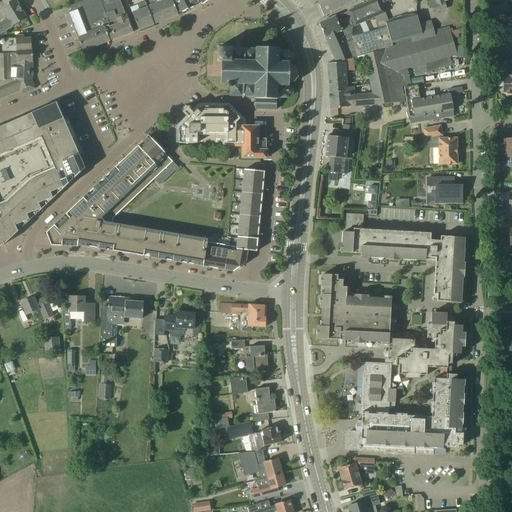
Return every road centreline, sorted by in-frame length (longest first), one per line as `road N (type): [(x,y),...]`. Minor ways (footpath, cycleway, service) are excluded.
road 1 (residential): [(27,266),(29,239),(43,219),(184,76),(181,37)]
road 2 (primary): [(297,289),(318,87),(297,20)]
road 3 (primary): [(289,26),(308,87),(285,288)]
road 4 (residential): [(478,511),(478,263)]
road 5 (tertiary): [(251,284),(82,262),(27,266)]
road 6 (residential): [(280,114),(263,257),(251,284)]
road 7 (primary): [(327,511),(294,361)]
road 8 (residential): [(478,263),(475,121)]
road 9 (residential): [(475,121),(472,0)]
road 10 (residential): [(181,37),(70,83)]
